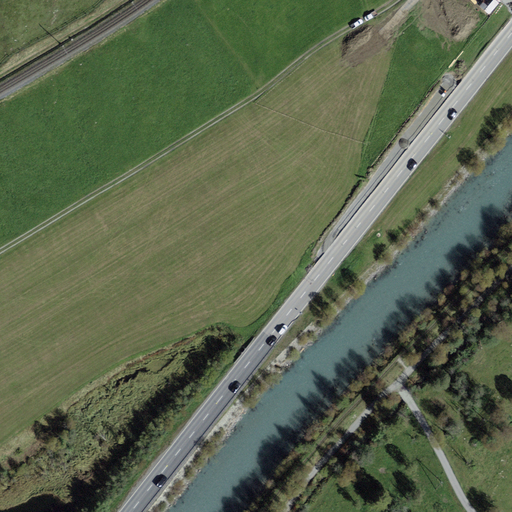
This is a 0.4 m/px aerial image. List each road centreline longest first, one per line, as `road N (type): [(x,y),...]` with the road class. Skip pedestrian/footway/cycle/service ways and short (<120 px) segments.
road 1 (primary): [(511,34),(131,511)]
road 2 (track): [(396,0),(0,251)]
road 3 (track): [(398,381),(284,511)]
road 4 (track): [(511,267),(398,381)]
road 5 (track): [(471,511),(398,381)]
road 6 (track): [(0,76),(125,0)]
